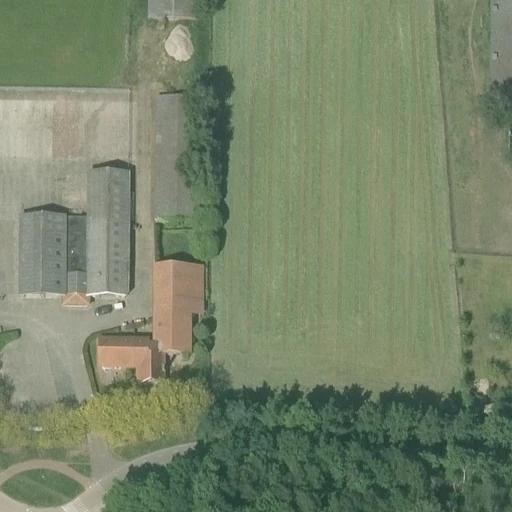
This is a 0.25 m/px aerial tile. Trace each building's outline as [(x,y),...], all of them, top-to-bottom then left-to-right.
[(147,0),(148,22),(198,20),(198,0),(147,0)] [(511,0),(491,0),(490,116),(511,116),(511,0)] [(198,224),(199,100),(155,100),(155,223),(198,224)] [(88,309),(88,301),(125,301),(128,298),(129,177),(87,176),(87,220),(19,220),(18,300),(61,300),(61,309),(88,309)] [(188,358),(189,272),(154,271),(153,342),(99,341),(99,371),(137,372),(137,388),(163,388),(163,357),(188,358)]
